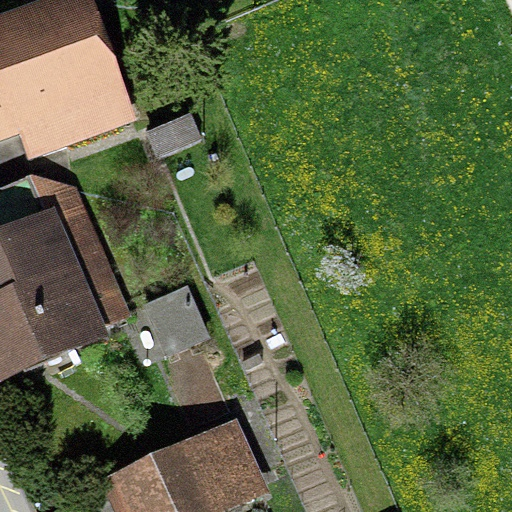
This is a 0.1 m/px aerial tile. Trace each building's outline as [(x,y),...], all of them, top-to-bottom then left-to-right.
[(0,42),(0,119),(14,115),(30,157),(124,124),(83,13),(0,42)] [(189,116),(148,134),(159,160),(201,141),(189,116)] [(70,190),(31,180),(0,192),(0,372),(125,318),(70,190)] [(206,339),(186,291),(147,308),(168,355),(206,339)] [(126,483),(139,511),(208,511),(252,492),(228,437),(126,483)]
